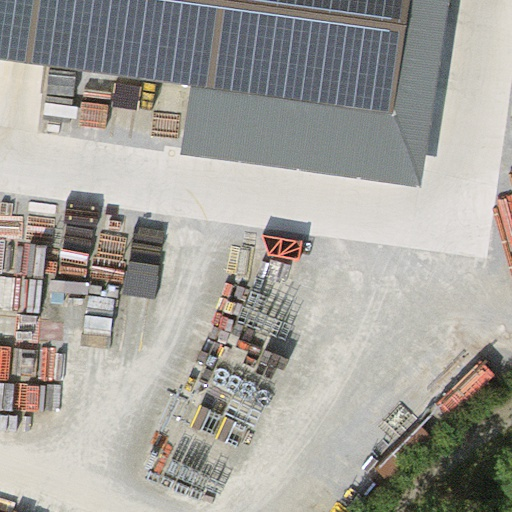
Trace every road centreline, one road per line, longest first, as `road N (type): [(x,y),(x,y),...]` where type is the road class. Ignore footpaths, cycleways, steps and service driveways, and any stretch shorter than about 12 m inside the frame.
road 1 (track): [(0,158),(441,236),(511,299)]
road 2 (track): [(511,415),(407,496),(398,511)]
